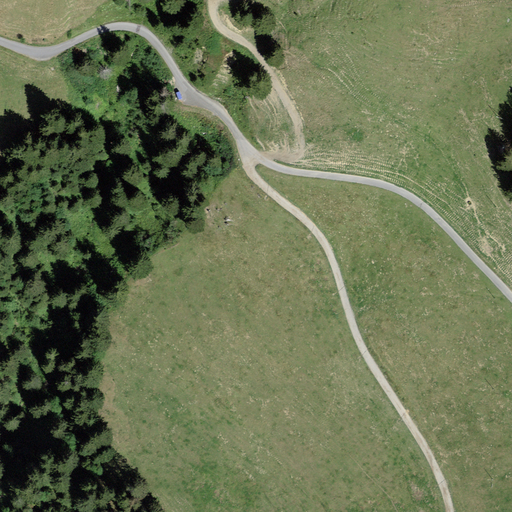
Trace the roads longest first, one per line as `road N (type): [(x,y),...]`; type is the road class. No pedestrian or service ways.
road 1 (unclassified): [(451,511),(418,439),(361,350),(316,233),(243,169),(244,148)]
road 2 (unclassified): [(511,300),(397,192),(271,170),(244,148)]
road 3 (unclassified): [(244,148),(134,31),(92,33),(36,56),(0,44)]
